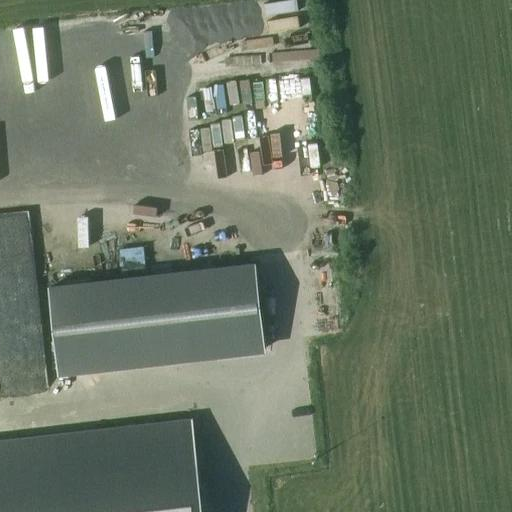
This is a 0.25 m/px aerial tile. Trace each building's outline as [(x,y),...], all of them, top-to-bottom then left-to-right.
[(160,168),(156,85),(126,86),(128,127),(149,126),(150,139),(133,140),(135,169),(160,168)] [(26,102),(27,145),(41,144),(40,102),(26,102)] [(23,104),(12,105),(14,121),(25,120),(23,104)] [(72,154),(47,155),(48,178),(73,177),(72,154)] [(38,216),(0,218),(0,394),(49,392),(38,216)] [(63,367),(264,350),(257,266),(56,283),(63,367)] [(192,511),(183,423),(0,443),(0,511),(192,511)]
